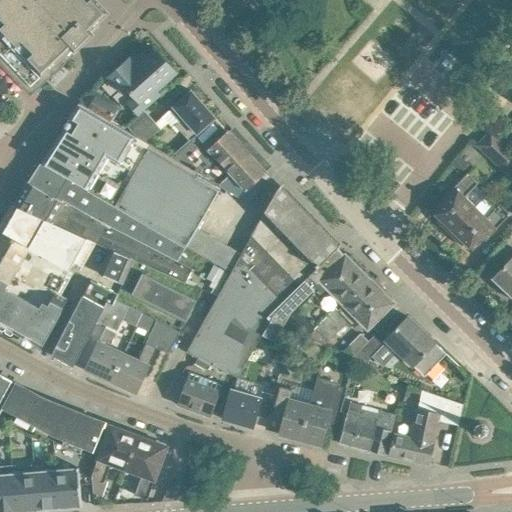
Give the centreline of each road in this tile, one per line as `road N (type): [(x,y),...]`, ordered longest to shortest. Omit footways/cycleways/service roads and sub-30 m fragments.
road 1 (residential): [(373,232),(169,0)]
road 2 (residential): [(253,447),(90,395),(0,349)]
road 3 (residential): [(373,232),(511,67)]
road 4 (tertiary): [(256,510),(468,495)]
road 5 (residential): [(511,372),(373,232)]
